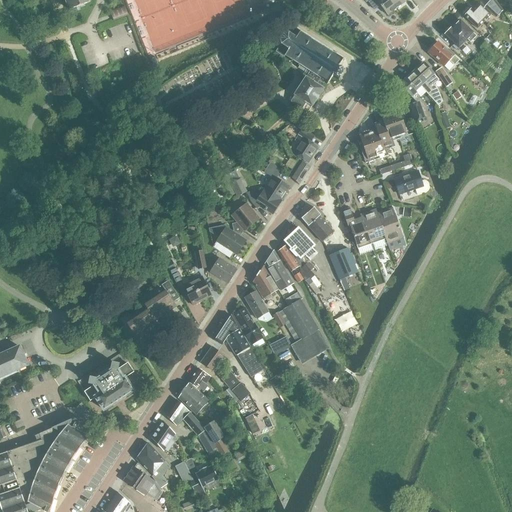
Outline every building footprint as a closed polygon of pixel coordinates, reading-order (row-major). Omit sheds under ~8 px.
[(64,0),(68,10),(69,10),(91,2),(90,1),(92,1),(91,0),(64,0)] [(264,0),(262,5),(256,7),(259,13),(276,6),(278,0),(264,0)] [(396,8),(390,0),(364,0),(366,2),(368,0),(376,0),(387,15),(396,8)] [(390,0),(396,8),(405,2),(404,0),(390,0)] [(492,14),(480,3),(473,10),(471,9),(467,9),(464,12),(465,15),(464,16),(478,29),(492,14)] [(124,6),(110,11),(113,21),(128,16),(124,6)] [(474,33),(460,20),(452,29),(451,28),(450,29),(448,29),(446,32),(446,34),(445,35),(459,48),(467,40),(470,43),(476,36),(473,33),(474,33)] [(344,60),(300,31),(296,37),(288,33),(283,34),(280,39),(280,44),(275,52),(284,58),(285,56),(300,66),(298,68),(304,71),(300,76),(304,79),(293,95),(294,96),(291,102),(302,109),(306,103),(312,107),(324,89),(317,84),(319,81),(323,84),(325,82),(328,84),(334,76),(339,80),(345,72),(339,68),(344,60)] [(482,50),(488,44),(490,42),(485,37),(477,45),(482,50)] [(448,50),(438,42),(428,53),(444,67),(449,61),(455,65),(459,60),(454,55),(455,55),(449,49),(448,50)] [(434,93),(430,96),(438,105),(443,101),(437,87),(433,83),(437,78),(423,63),(414,71),(434,93)] [(441,67),(435,71),(446,86),(452,83),(441,67)] [(414,101),(420,96),(425,91),(430,96),(434,93),(414,71),(400,84),(414,101)] [(410,105),(416,121),(424,118),(419,102),(410,105)] [(390,112),(400,138),(408,136),(399,109),(390,112)] [(400,138),(390,112),(381,115),(383,121),(384,121),(387,127),(392,141),(393,141),(400,138)] [(317,118),(308,113),(300,125),(311,133),(317,125),(314,123),(317,118)] [(445,113),(440,115),(445,130),(450,128),(445,113)] [(392,141),(387,127),(384,121),(383,121),(374,124),(376,129),(378,129),(381,137),(385,150),(387,150),(395,146),(393,141),(392,141)] [(307,162),(317,147),(310,143),(314,136),(302,128),(298,135),(303,138),(293,153),(307,162)] [(385,150),(381,137),(378,129),(376,129),(368,133),(377,159),(389,155),(387,150),(385,150)] [(366,163),(377,159),(368,133),(356,137),(366,163)] [(299,185),(311,167),(298,159),(288,175),(299,185)] [(251,202),(256,207),(257,209),(263,204),(266,206),(265,209),(273,214),(285,196),(284,195),(289,187),(276,178),(281,172),(271,162),(264,172),(272,177),(259,196),(254,190),(247,193),(251,202)] [(399,163),(389,166),(391,171),(401,168),(399,163)] [(234,170),(225,174),(230,184),(237,197),(247,192),(240,179),(239,179),(234,170)] [(422,181),(418,171),(394,179),(399,195),(416,189),(418,195),(426,192),(428,191),(429,189),(430,187),(430,185),(428,183),(426,181),(424,181),(422,181)] [(232,216),(237,222),(244,231),(259,219),(246,204),(232,216)] [(322,242),(334,232),(320,216),(321,215),(314,207),(301,219),(322,242)] [(403,238),(392,208),(377,213),(376,209),(353,217),(350,208),(342,211),(350,232),(352,232),(358,249),(385,239),(387,244),(403,238)] [(411,218),(412,209),(404,208),(403,218),(411,218)] [(225,226),(209,229),(209,232),(219,238),(213,247),(229,258),(233,251),(237,254),(246,241),(225,227),(225,226)] [(313,248),(315,246),(298,228),(284,241),(291,248),(289,250),(296,258),(298,256),(301,260),(305,255),(311,261),(318,254),(313,248)] [(174,246),(180,243),(177,235),(170,239),(174,246)] [(278,252),(291,272),(299,267),(295,259),(286,246),(278,252)] [(340,280),(345,278),(358,273),(348,248),(330,256),(340,280)] [(197,256),(199,269),(206,268),(203,255),(202,249),(196,251),(197,256)] [(281,291),(294,284),(274,251),(265,264),(281,291)] [(228,283),(236,271),(218,259),(210,271),(228,283)] [(175,266),(171,260),(166,263),(169,269),(175,266)] [(264,266),(253,282),(264,301),(266,299),(267,300),(272,297),(270,295),(278,290),(264,266)] [(176,268),(170,271),(176,283),(182,280),(176,268)] [(192,281),(203,301),(212,296),(202,276),(192,281)] [(345,278),(340,280),(344,291),(349,288),(345,278)] [(166,290),(155,298),(166,314),(177,307),(173,302),(179,298),(168,281),(162,285),(166,290)] [(193,305),(203,301),(192,281),(183,285),(193,305)] [(257,319),(269,312),(256,291),(245,298),(257,319)] [(300,361),(327,345),(301,300),(302,299),(298,292),(284,300),(288,306),(283,309),(283,310),(279,313),(286,324),(285,325),(296,342),(291,345),(286,337),(270,346),(275,355),(291,347),(300,361)] [(155,321),(156,321),(166,314),(155,298),(144,305),(147,310),(155,321)] [(233,314),(244,332),(251,346),(263,338),(258,330),(245,307),(233,314)] [(159,326),(156,321),(155,321),(147,310),(137,316),(148,333),(159,326)] [(286,324),(279,313),(279,312),(273,315),(280,328),(285,325),(286,324)] [(228,335),(239,328),(231,315),(214,340),(222,345),(226,338),(228,335)] [(137,340),(148,333),(137,316),(126,323),(137,340)] [(250,347),(239,328),(228,335),(226,338),(251,378),(264,370),(249,347),(250,347)] [(0,384),(1,384),(0,382),(0,377),(29,364),(20,344),(0,353),(0,384)] [(213,371),(225,356),(212,347),(201,362),(213,371)] [(297,358),(282,361),(284,371),(299,368),(297,358)] [(90,377),(88,386),(88,389),(85,391),(84,392),(90,401),(96,397),(104,409),(133,390),(124,378),(133,372),(128,365),(127,363),(126,364),(118,369),(119,364),(112,363),(111,366),(94,378),(90,377)] [(204,392),(208,386),(206,384),(211,377),(198,368),(189,382),(204,392)] [(227,369),(219,376),(231,391),(239,384),(227,369)] [(196,415),(209,401),(189,383),(178,398),(196,415)] [(228,389),(223,393),(233,404),(238,400),(228,389)] [(183,420),(198,436),(210,458),(219,453),(214,444),(205,430),(206,430),(204,427),(189,413),(189,412),(177,399),(166,415),(177,426),(183,420)] [(253,413),(246,415),(251,433),(258,430),(253,413)] [(34,511),(42,509),(46,511),(50,511),(53,499),(58,485),(65,472),(72,459),(80,447),(90,436),(89,435),(89,436),(86,434),(87,432),(87,430),(87,425),(86,423),(83,420),(81,419),(77,418),(74,418),(72,419),(35,436),(37,442),(0,454),(0,505),(2,511),(34,511)] [(214,420),(204,427),(206,430),(205,430),(214,444),(219,453),(220,456),(228,451),(225,445),(223,446),(220,440),(225,437),(214,420)] [(163,451),(171,439),(173,441),(175,441),(177,438),(175,434),(163,422),(152,439),(163,451)] [(160,488),(168,483),(163,476),(170,467),(148,443),(136,459),(152,476),(160,488)] [(234,453),(237,460),(244,456),(241,450),(234,453)] [(184,484),(193,480),(184,462),(175,466),(184,484)] [(131,469),(130,468),(126,474),(127,475),(124,480),(146,495),(147,494),(156,501),(162,493),(140,466),(137,464),(134,468),(133,467),(131,469)] [(195,472),(200,483),(192,487),(198,499),(206,495),(202,487),(218,480),(210,465),(195,472)] [(123,511),(126,508),(130,504),(117,492),(104,511),(123,511)]
